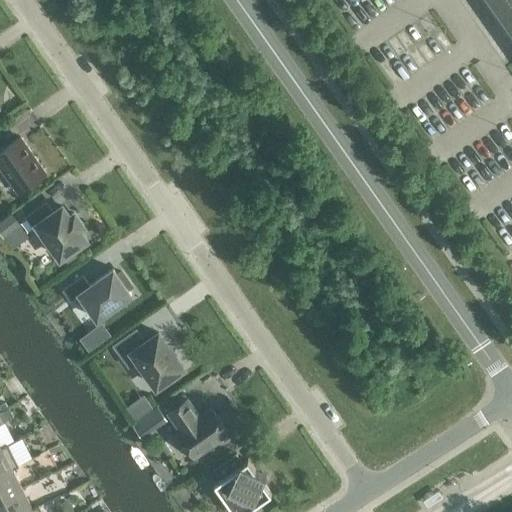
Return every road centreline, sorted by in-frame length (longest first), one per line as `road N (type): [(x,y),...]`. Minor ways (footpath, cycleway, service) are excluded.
road 1 (residential): [(21,0),(370,494)]
road 2 (tertiary): [(234,0),(511,392)]
road 3 (residential): [(370,494),(511,400)]
